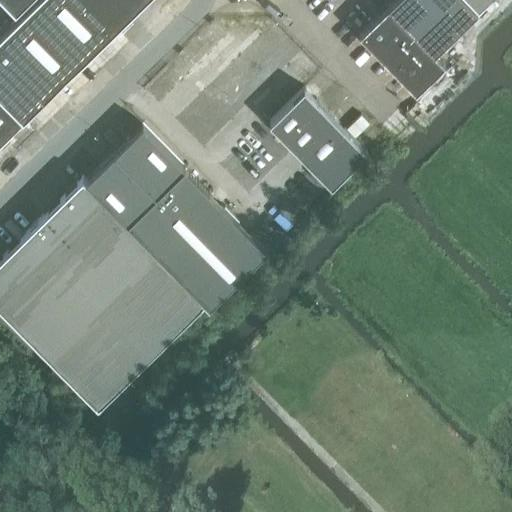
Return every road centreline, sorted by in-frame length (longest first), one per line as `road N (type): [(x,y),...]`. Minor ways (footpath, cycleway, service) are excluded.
road 1 (unclassified): [(0,208),(205,0)]
road 2 (unclassified): [(385,113),(273,0)]
